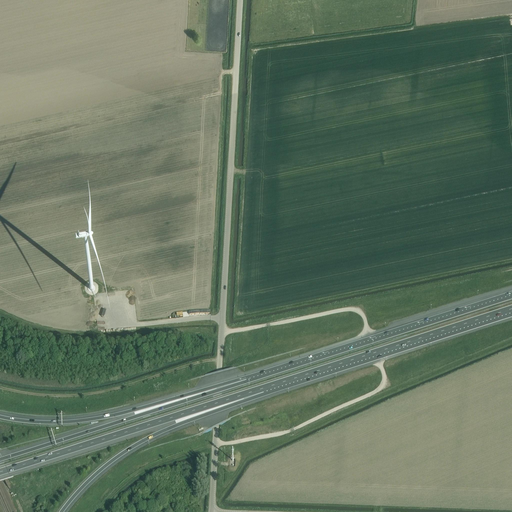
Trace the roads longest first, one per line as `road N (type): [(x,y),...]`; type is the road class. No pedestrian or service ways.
road 1 (unclassified): [(211,511),(239,0)]
road 2 (motorway): [(511,294),(219,387)]
road 3 (motorway): [(0,471),(262,388)]
road 4 (motorway): [(262,388),(511,308)]
road 5 (motorway): [(61,511),(134,444),(262,388)]
road 6 (motorway): [(219,387),(0,459)]
road 7 (motorway): [(219,387),(88,419),(0,416)]
